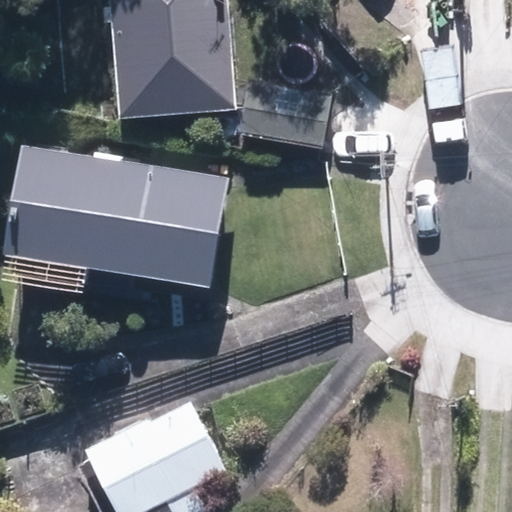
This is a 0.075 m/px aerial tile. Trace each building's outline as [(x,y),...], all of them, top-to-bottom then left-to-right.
[(108,0),(119,118),(232,109),(222,0),(108,0)] [(331,93),(244,87),(240,144),(327,151),(331,93)] [(16,149),(0,253),(0,258),(207,290),(224,180),(16,149)] [(188,404),(83,457),(111,511),(148,511),(224,474),(188,404)] [(58,407),(0,430),(0,490),(79,459),(58,407)]
